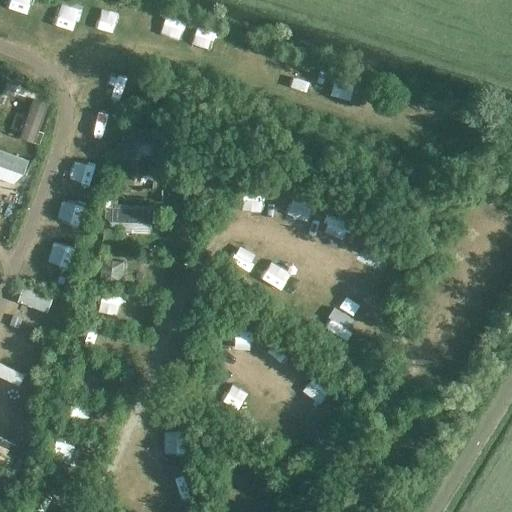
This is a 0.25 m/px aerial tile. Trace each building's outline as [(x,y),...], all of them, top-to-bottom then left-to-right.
[(64,13),(69,0),(53,0),(51,7),(64,13)] [(97,2),(93,17),(112,22),(115,6),(97,2)] [(166,16),(160,34),(179,40),(185,22),(166,16)] [(189,30),(183,48),(198,53),(204,35),(189,30)] [(244,51),(239,69),(261,75),(266,56),(244,51)] [(282,64),(277,80),(295,86),(300,70),(282,64)] [(26,100),(31,87),(8,79),(3,91),(26,100)] [(34,96),(21,136),(36,142),(50,102),(34,96)] [(400,120),(417,126),(423,112),(406,105),(400,120)] [(154,155),(155,127),(122,126),(121,154),(154,155)] [(0,170),(25,177),(28,166),(0,158),(0,170)] [(292,195),(289,212),(307,215),(310,198),(292,195)] [(252,204),(241,201),(236,216),(262,225),(268,205),(253,200),(252,204)] [(120,231),(152,232),(153,203),(121,202),(120,231)] [(41,251),(68,260),(76,239),(49,229),(41,251)] [(262,274),(281,287),(293,270),(273,257),(262,274)] [(24,285),(18,299),(48,311),(54,297),(24,285)] [(339,307),(354,314),(360,303),(345,295),(339,307)] [(108,315),(129,317),(131,297),(110,296),(108,315)] [(346,338),(357,318),(334,306),(323,326),(346,338)] [(84,326),(79,341),(96,347),(101,332),(84,326)] [(0,360),(0,375),(21,385),(26,373),(0,360)] [(87,363),(82,379),(100,384),(105,369),(87,363)] [(332,412),(342,400),(319,383),(309,395),(332,412)] [(90,417),(95,403),(77,396),(72,410),(90,417)] [(157,450),(182,451),(183,434),(158,433),(157,450)] [(0,456),(9,461),(17,443),(0,434),(0,456)] [(136,492),(127,511),(149,511),(155,501),(136,492)]
